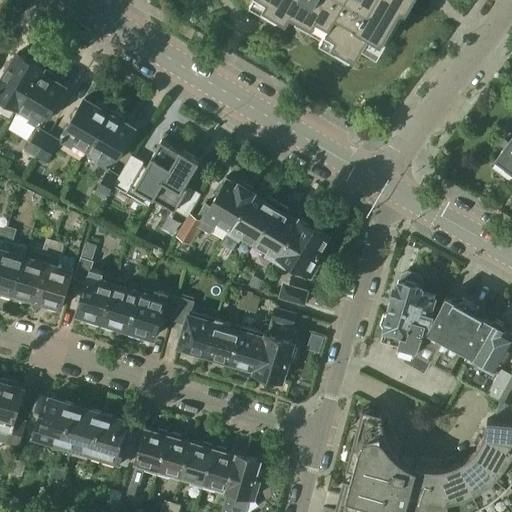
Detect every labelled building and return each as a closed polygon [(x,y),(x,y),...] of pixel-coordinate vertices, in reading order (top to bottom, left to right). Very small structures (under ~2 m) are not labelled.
[(288,13),(293,4),(295,0),(261,0),(279,10),(280,8),(288,13)] [(399,0),(295,0),(293,4),(300,8),(298,11),(325,27),(321,33),(322,33),(321,35),(351,53),(352,51),(356,54),(365,40),(379,49),(406,4),(399,0)] [(35,56),(31,58),(19,51),(0,82),(0,92),(20,104),(44,65),(42,65),(41,60),(35,56)] [(44,65),(20,104),(32,111),(30,115),(43,122),(66,84),(56,78),(58,74),(44,65)] [(98,98),(96,103),(86,97),(63,135),(87,149),(113,107),(98,98)] [(113,107),(87,149),(111,164),(134,126),(124,120),(127,115),(113,107)] [(36,153),(49,132),(38,125),(26,147),(36,153)] [(49,132),(36,153),(47,160),(60,138),(49,132)] [(511,136),(496,158),(511,169),(511,136)] [(149,203),(154,195),(181,149),(180,149),(162,138),(148,162),(132,152),(114,183),(149,203)] [(181,148),(180,149),(181,149),(154,195),(188,215),(189,213),(201,192),(186,183),(200,159),(181,148)] [(109,168),(96,189),(106,195),(119,174),(109,168)] [(254,191),(256,188),(242,180),(241,181),(240,180),(239,182),(228,176),(211,205),(205,201),(196,217),(189,213),(188,215),(177,234),(189,241),(199,224),(212,231),(219,219),(233,226),(254,191)] [(257,240),(277,205),(279,201),(268,194),(266,198),(263,196),(262,198),(257,195),(258,194),(254,191),(233,226),(223,242),(233,248),(242,232),(257,240)] [(277,258),(300,219),(301,217),(293,212),(290,210),(291,208),(279,201),(277,205),(257,240),(270,248),(268,252),(277,258)] [(311,222),(310,223),(305,220),(306,219),(301,216),(301,217),(300,219),(277,258),(287,264),(290,260),(312,272),(323,254),(320,252),(322,250),(320,249),(329,233),(327,231),(328,228),(315,220),(314,224),(311,222)] [(0,238),(4,240),(9,225),(0,222),(0,238)] [(13,241),(18,228),(9,225),(4,240),(13,243),(13,241)] [(42,252),(51,255),(56,240),(47,237),(42,252)] [(3,246),(0,254),(0,287),(1,288),(0,293),(13,296),(26,253),(28,246),(13,241),(13,243),(4,240),(3,246)] [(65,242),(56,240),(51,255),(60,257),(65,242)] [(101,323),(115,280),(102,276),(103,270),(92,266),(94,259),(92,259),(97,244),(86,240),(75,274),(77,278),(85,280),(76,311),(88,315),(87,319),(101,323)] [(26,253),(13,296),(25,300),(26,296),(37,299),(49,261),(26,253)] [(37,299),(47,302),(48,307),(57,310),(60,307),(62,307),(74,268),(49,261),(37,299)] [(135,276),(144,279),(149,265),(140,262),(135,276)] [(423,286),(422,285),(424,279),(420,273),(408,270),(405,275),(404,274),(401,279),(399,278),(390,308),(385,312),(381,322),(385,328),(382,338),(399,344),(398,348),(407,351),(404,360),(425,372),(431,361),(413,350),(437,310),(431,308),(435,295),(421,291),(423,286)] [(258,289),(263,280),(254,275),(248,285),(258,289)] [(129,328),(141,288),(115,280),(101,323),(115,328),(116,324),(129,328)] [(285,283),(282,295),(305,302),(309,290),(285,283)] [(128,332),(142,336),(143,333),(156,337),(162,315),(173,319),(181,294),(156,286),(154,292),(141,288),(129,328),(130,329),(128,332)] [(247,309),(251,294),(253,291),(244,288),(238,306),(247,309)] [(206,353),(217,317),(192,309),(195,299),(181,294),(173,319),(185,322),(178,344),(182,345),(181,349),(193,353),(194,349),(206,353)] [(247,309),(256,311),(260,297),(251,294),(247,309)] [(465,347),(472,351),(489,320),(476,312),(477,311),(476,311),(479,306),(463,297),(460,302),(454,299),(446,294),(437,310),(413,350),(431,361),(450,372),(465,347)] [(272,318),(294,325),(299,312),(277,305),(272,318)] [(206,353),(217,356),(216,360),(230,364),(243,325),(217,317),(206,353)] [(492,319),(490,318),(489,320),(472,351),(468,359),(493,374),(511,341),(511,331),(505,327),(505,322),(496,317),(492,319)] [(245,366),(256,369),(268,333),(243,325),(230,364),(244,369),(245,366)] [(295,341),(268,333),(256,369),(255,373),(266,376),(265,379),(279,383),(280,380),(282,381),(290,357),(293,359),(298,345),(294,344),(295,341)] [(502,368),(493,383),(488,392),(498,397),(511,373),(502,368)] [(1,375),(0,377),(0,420),(2,421),(0,426),(0,438),(20,445),(27,420),(16,416),(25,386),(12,382),(12,379),(1,375)] [(64,443),(76,402),(51,394),(44,414),(40,413),(34,433),(64,443)] [(344,479),(335,511),(405,511),(406,511),(463,511),(466,511),(469,511),(471,510),(474,509),(477,507),(479,506),(482,505),(484,504),(487,502),(489,501),(492,499),(494,497),(497,496),(499,494),(501,492),(503,490),(505,488),(507,486),(509,484),(511,482),(511,481),(511,406),(500,400),(495,419),(488,418),(488,421),(487,423),(487,425),(486,428),(485,431),(484,435),(482,438),(480,442),(478,445),(476,448),(473,451),(470,454),(467,457),(464,459),(460,461),(457,463),(453,464),(449,465),(446,466),(442,467),(439,467),(436,467),(433,467),(430,467),(426,466),(423,466),(420,465),(417,464),(414,465),(412,464),(410,463),(408,462),(406,461),(404,460),(403,459),(401,457),(399,456),(400,453),(398,451),(396,449),(395,447),(393,445),(392,443),(390,441),(389,439),(388,437),(387,434),(386,432),(385,429),(384,427),(384,424),(384,422),(383,419),(383,417),(383,411),(363,406),(348,466),(355,468),(352,480),(352,481),(344,479)] [(64,443),(92,451),(105,411),(76,402),(64,443)] [(130,419),(105,411),(92,451),(128,462),(138,430),(128,427),(130,419)] [(136,464),(129,486),(138,489),(145,467),(147,467),(148,464),(160,467),(170,433),(168,430),(160,427),(159,430),(147,426),(136,464)] [(170,433),(160,467),(172,471),(171,475),(181,479),(193,440),(181,437),(182,434),(174,431),(170,433)] [(193,440),(181,479),(191,482),(192,478),(205,482),(215,447),(213,444),(205,441),(204,444),(193,440)] [(215,447),(205,482),(217,485),(215,489),(226,492),(237,454),(226,451),(227,448),(219,445),(215,447)] [(226,492),(220,511),(241,511),(247,495),(254,497),(260,479),(256,478),(261,460),(238,452),(237,454),(226,492)] [(19,480),(21,474),(22,475),(26,462),(15,458),(11,471),(12,472),(10,477),(19,480)] [(58,461),(54,475),(65,478),(69,465),(58,461)] [(123,490),(112,487),(107,501),(118,504),(123,490)] [(165,499),(161,511),(165,511),(169,511),(173,501),(165,499)] [(173,501),(169,511),(179,511),(182,504),(173,501)]
